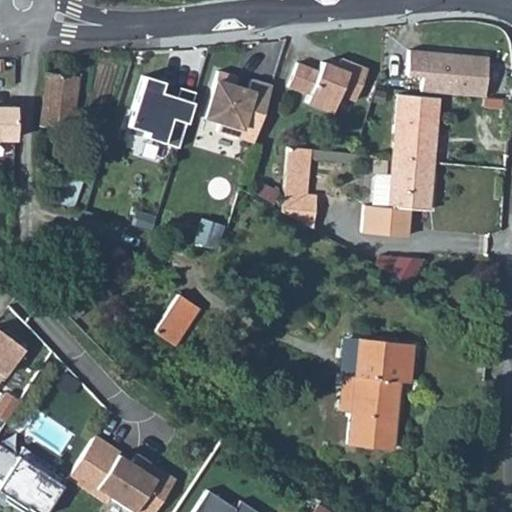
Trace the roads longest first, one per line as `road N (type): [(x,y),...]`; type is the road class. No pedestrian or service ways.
road 1 (residential): [(20,0),(119,25),(413,0)]
road 2 (residential): [(0,296),(19,253),(31,63),(20,0)]
road 3 (residential): [(501,511),(511,291)]
road 4 (unknown): [(511,243),(385,245)]
